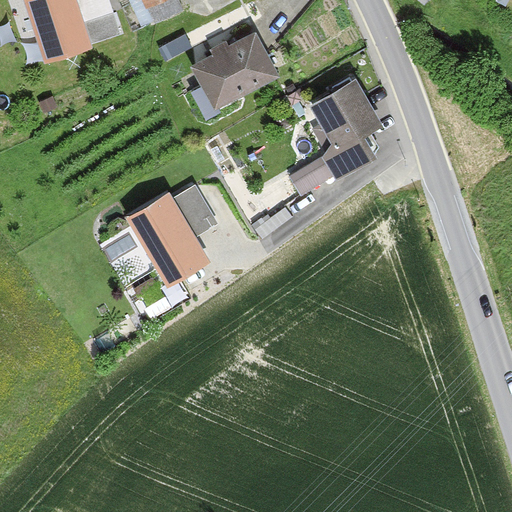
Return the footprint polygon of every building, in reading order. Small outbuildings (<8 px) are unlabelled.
[(25,0),(45,56),(119,30),(108,0),(25,0)] [(254,29),(192,61),(216,105),(277,73),(254,29)] [(354,73),(308,99),(331,138),(323,155),(290,173),(302,193),(377,151),(364,128),(380,119),(354,73)] [(194,181),(172,195),(194,234),(217,221),(194,181)] [(168,188),(127,212),(168,280),(208,257),(194,234),(172,195),(168,188)]
